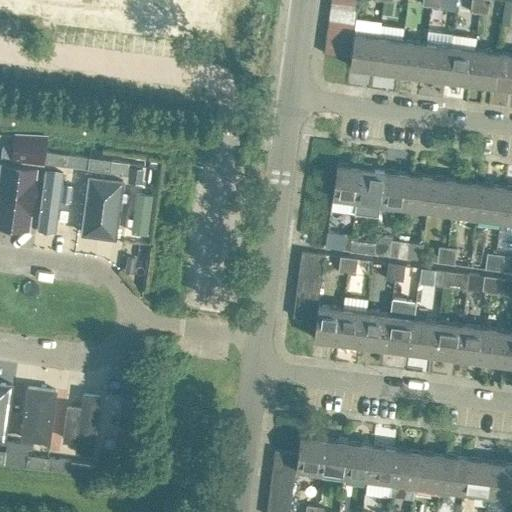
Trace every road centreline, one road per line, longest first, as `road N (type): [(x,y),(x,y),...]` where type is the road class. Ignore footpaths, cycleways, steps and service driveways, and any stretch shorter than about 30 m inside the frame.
road 1 (residential): [(511,395),(261,360)]
road 2 (residential): [(264,338),(295,93)]
road 3 (residential): [(511,123),(295,93)]
road 4 (residential): [(133,319),(119,289),(95,270),(0,260)]
road 5 (residential): [(242,511),(261,360)]
road 6 (residential): [(133,319),(264,338)]
